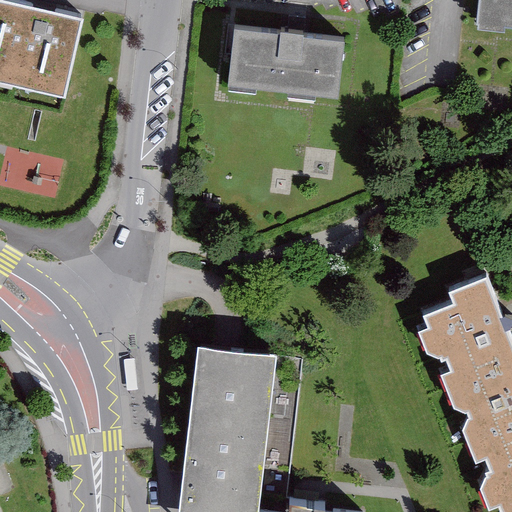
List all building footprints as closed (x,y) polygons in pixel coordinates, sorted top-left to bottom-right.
[(84,8),(47,0),(0,0),(0,75),(65,91),(84,8)] [(511,0),(485,0),(483,30),(511,33),(511,25),(511,0)] [(347,36),(239,26),(233,89),(260,91),(261,84),(295,87),(294,95),(321,98),(322,90),(341,92),(347,36)] [(431,352),(450,358),(455,370),(446,373),(459,406),(474,412),(468,429),(481,462),(490,458),(495,470),(485,487),(493,508),(504,504),(507,511),(511,511),(511,330),(490,276),(453,290),(458,302),(428,314),(433,325),(422,329),(431,352)] [(329,511),(330,506),(296,503),(294,511),(264,511),(282,353),(203,345),(185,511),(329,511)]
